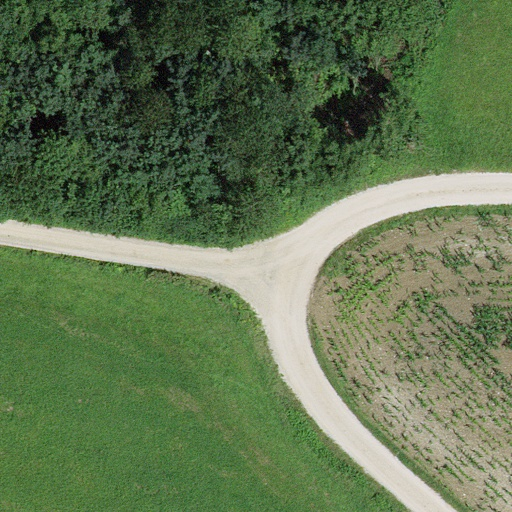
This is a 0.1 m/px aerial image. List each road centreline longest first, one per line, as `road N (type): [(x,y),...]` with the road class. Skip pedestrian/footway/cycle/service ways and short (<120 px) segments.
road 1 (track): [(511,189),(412,189),(331,201),(281,236),(266,273),(0,232)]
road 2 (track): [(266,273),(309,398),(420,511)]
